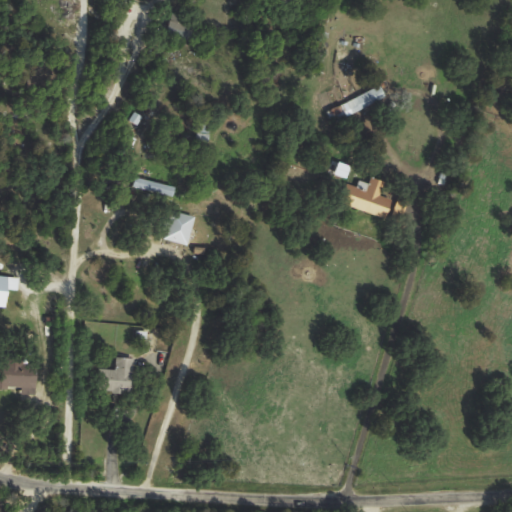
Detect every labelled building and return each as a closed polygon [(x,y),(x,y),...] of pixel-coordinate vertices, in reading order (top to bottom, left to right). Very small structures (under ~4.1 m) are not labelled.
[(384,95),(378,84),(324,113),(330,124),(384,95)] [(174,187),(133,177),(130,187),(172,197),(174,187)] [(386,217),(390,199),(379,196),(382,181),(369,178),(365,192),(356,190),(351,209),(386,217)] [(186,246),(194,217),(174,212),(167,241),(186,246)] [(16,290),(18,278),(0,276),(0,307),(6,308),(9,289),(16,290)] [(132,359),(114,358),(113,389),(132,390),(132,359)] [(0,387),(21,389),(21,394),(35,395),(37,363),(4,362),(4,370),(0,369),(0,387)]
